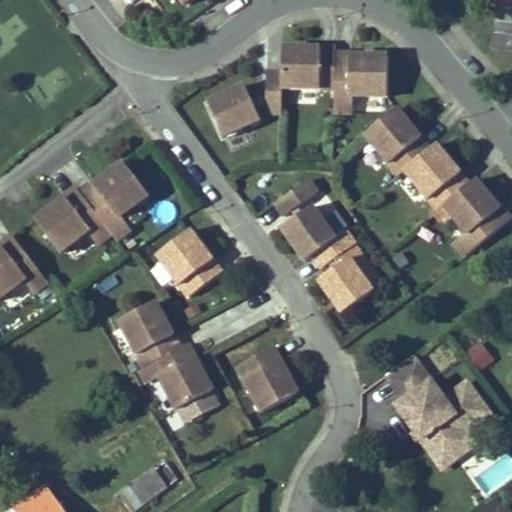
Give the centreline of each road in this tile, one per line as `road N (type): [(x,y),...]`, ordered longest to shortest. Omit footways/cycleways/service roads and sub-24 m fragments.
road 1 (residential): [(145,62),(154,103),(242,203),(335,351),(343,405),(295,511)]
road 2 (residential): [(362,0),(383,7),(438,54),(511,145)]
road 3 (residential): [(145,62),(174,64),(285,0)]
